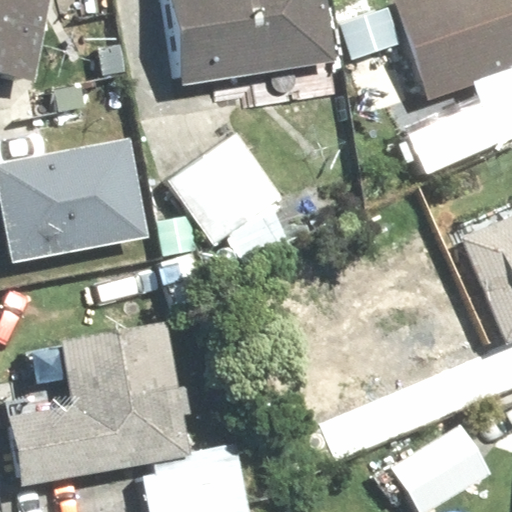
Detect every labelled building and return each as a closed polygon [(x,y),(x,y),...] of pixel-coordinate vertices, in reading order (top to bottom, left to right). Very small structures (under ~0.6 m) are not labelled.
[(0,0),(0,80),(17,83),(30,0),(0,0)] [(139,0),(148,88),(317,73),(309,0),(139,0)] [(511,0),(384,0),(364,9),(410,114),(511,70),(511,0)] [(511,88),(457,115),(474,151),(511,132),(511,88)] [(230,127),(150,176),(193,247),(274,198),(230,127)] [(0,163),(0,251),(2,261),(132,236),(114,142),(0,163)] [(511,206),(435,242),(483,345),(511,332),(511,206)] [(438,308),(345,351),(382,430),(475,388),(438,308)] [(0,415),(0,485),(181,454),(156,311),(38,332),(51,407),(0,415)] [(455,423),(370,472),(393,511),(419,511),(485,474),(455,423)] [(245,511),(235,457),(121,479),(127,511),(245,511)]
